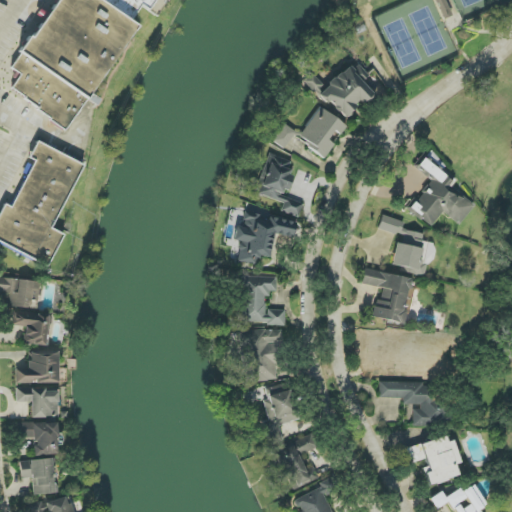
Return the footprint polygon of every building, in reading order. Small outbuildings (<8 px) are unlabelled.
[(67,129),(85,99),(96,106),(100,100),(92,94),(135,25),(129,22),(138,9),(150,7),(154,0),(55,0),(33,37),(27,38),(18,53),(18,55),(10,69),(20,75),(9,92),(67,129)] [(434,0),(442,17),(452,13),(446,0),(434,0)] [(303,82),(345,119),(360,102),(363,105),(373,94),(361,83),(368,75),(352,60),(326,88),(310,74),(303,82)] [(346,127),(319,107),(296,138),(324,159),(334,145),(327,140),(333,131),(339,135),(346,127)] [(272,141),(283,149),(295,133),(284,124),(272,141)] [(81,163),(36,143),(28,159),(33,161),(12,208),(3,204),(0,211),(0,243),(48,265),(62,234),(52,230),(81,163)] [(299,218),(303,203),(284,198),(291,173),(287,172),(290,161),(268,154),(256,194),(283,203),(280,212),(299,218)] [(432,226),(443,212),(459,225),(473,207),(448,188),(453,182),(420,157),(413,166),(432,181),(410,209),(432,226)] [(237,262),(256,266),(258,256),(269,258),(273,234),(292,238),(295,222),(245,212),(242,228),(236,227),(233,240),(240,242),(237,262)] [(391,266),(406,268),(405,273),(424,276),(426,264),(420,264),(425,234),(403,231),(405,221),(381,217),(378,231),(403,235),(402,244),(395,243),(391,266)] [(371,318),(404,324),(413,279),(364,269),(361,284),(382,289),(380,300),(375,299),(371,318)] [(276,277),(243,277),(243,325),(285,325),(285,310),(266,310),(266,292),(276,292),(276,277)] [(38,281),(0,279),(0,292),(0,293),(0,303),(0,306),(37,308),(38,281)] [(46,346),(48,314),(12,312),(12,326),(24,327),(24,345),(46,346)] [(242,331),(243,382),(276,381),(275,343),(282,343),(281,330),(242,331)] [(379,347),(420,348),(420,362),(412,362),(411,379),(432,380),(432,376),(451,376),(452,346),(447,346),(447,334),(379,333),(379,347)] [(57,384),(58,353),(27,353),(27,370),(15,370),(15,383),(57,384)] [(378,398),(403,399),(403,406),(412,406),(412,424),(439,425),(439,384),(379,382),(378,398)] [(16,403),(30,402),(30,418),(57,417),(57,390),(15,390),(16,403)] [(268,421),(263,422),(268,445),(282,442),(278,425),(296,421),(290,392),(262,398),(268,421)] [(57,455),(55,422),(16,424),(17,439),(33,438),(34,456),(57,455)] [(318,479),(307,457),(316,452),(308,436),(293,443),(293,444),(272,454),(290,492),(318,479)] [(405,449),(409,464),(422,460),(429,485),(458,477),(455,465),(458,464),(449,436),(405,449)] [(56,494),(52,459),(19,462),(21,479),(31,478),(33,496),(56,494)] [(331,511),(324,497),(335,491),(329,478),(319,483),(321,488),(293,501),(298,511),(331,511)] [(479,511),(478,510),(485,506),(473,483),(445,500),(441,493),(430,499),(436,510),(448,503),(453,511),(479,511)] [(70,511),(68,497),(30,505),(31,511),(70,511)]
